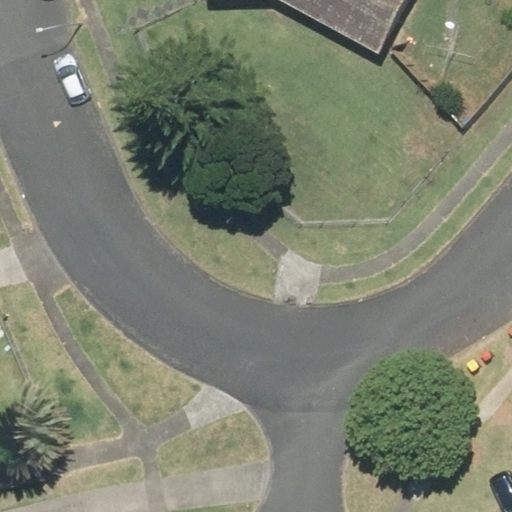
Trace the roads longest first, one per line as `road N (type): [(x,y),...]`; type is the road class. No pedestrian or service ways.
road 1 (residential): [(293,354),(175,275),(102,184),(24,0)]
road 2 (residential): [(511,251),(388,342),(293,354)]
road 3 (residential): [(293,354),(305,511)]
